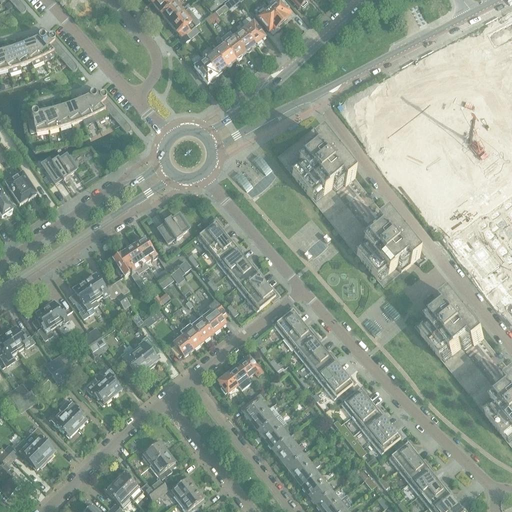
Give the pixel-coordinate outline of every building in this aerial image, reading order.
[(15,9),(21,4),(18,0),(12,6),(14,8),(15,9)] [(176,3),(173,0),(160,0),(153,6),(161,16),(176,3)] [(237,0),(232,0),(225,6),(229,12),(240,4),(237,0)] [(283,27),(294,18),(278,0),(268,9),(283,27)] [(304,0),(290,0),(299,10),(301,9),(302,11),(307,6),(306,4),(307,3),(304,0)] [(208,8),(207,9),(211,14),(221,8),(220,7),(217,2),(208,8)] [(188,6),(182,11),(176,3),(161,16),(169,26),(190,8),(188,6)] [(18,12),(24,7),(21,4),(15,9),(18,12)] [(25,9),(25,8),(24,7),(18,12),(19,14),(20,14),(21,15),(22,15),(23,15),(24,14),(25,14),(25,13),(26,12),(26,11),(26,10),(26,9),(25,9)] [(225,7),(215,14),(218,18),(228,11),(225,7)] [(272,36),(283,27),(268,9),(257,18),(272,36)] [(184,13),(169,26),(170,27),(182,41),(187,36),(192,32),(196,29),(201,25),(188,10),(184,13)] [(212,17),(206,21),(209,26),(219,19),(218,18),(215,14),(212,17)] [(240,23),(238,24),(239,27),(243,32),(255,48),(255,47),(258,48),(261,46),(261,43),(265,40),(253,24),(245,30),(240,23)] [(255,48),(243,32),(239,27),(236,30),(239,35),(233,39),(245,55),(246,55),(248,55),(251,53),(251,51),(255,48)] [(195,36),(192,32),(187,36),(190,40),(195,36)] [(58,46),(48,34),(44,37),(43,37),(43,36),(42,36),(41,36),(40,37),(39,37),(39,38),(38,39),(38,40),(38,41),(34,43),(44,63),(57,57),(55,54),(52,51),(58,46)] [(230,34),(220,41),(221,43),(224,46),(235,62),(236,62),(238,63),(241,60),(241,58),(245,55),(233,39),(230,34)] [(189,40),(190,40),(187,36),(178,43),(182,48),(190,41),(189,40)] [(33,68),(44,63),(34,43),(30,44),(27,40),(23,44),(31,64),(33,68)] [(20,68),(31,64),(23,44),(22,44),(24,47),(20,48),(17,44),(13,47),(20,68)] [(511,44),(491,53),(467,83),(511,118),(511,44)] [(55,54),(61,49),(58,46),(52,51),(55,54)] [(232,65),(235,62),(224,46),(214,54),(226,69),(229,70),(231,67),(232,65)] [(2,50),(8,72),(9,76),(21,72),(20,68),(13,47),(12,48),(13,51),(10,52),(7,48),(2,50)] [(63,52),(61,49),(55,54),(57,57),(63,52)] [(3,54),(0,54),(0,73),(8,72),(2,50),(2,51),(3,54)] [(60,60),(66,55),(63,52),(57,57),(60,60)] [(222,72),(226,69),(214,54),(204,61),(217,78),(222,75),(222,72)] [(63,64),(69,59),(66,55),(60,60),(63,64)] [(72,62),(71,60),(69,59),(63,64),(65,66),(66,67),(72,62)] [(215,80),(217,78),(204,61),(194,68),(197,72),(196,73),(204,82),(207,86),(210,84),(212,85),(215,82),(215,80)] [(69,70),(75,65),(72,62),(66,67),(67,68),(69,70)] [(77,67),(76,67),(75,65),(69,70),(70,72),(71,73),(72,73),(73,73),(74,73),(75,73),(76,72),(76,71),(77,71),(77,70),(77,68),(77,67)] [(422,75),(359,127),(374,145),(476,272),(511,317),(511,186),(490,159),(422,75)] [(109,104),(102,96),(99,93),(95,96),(95,95),(94,95),(93,94),(92,94),(91,95),(90,95),(90,96),(89,97),(89,98),(89,99),(85,101),(93,117),(105,111),(103,109),(109,104)] [(85,101),(81,103),(78,98),(74,102),(82,122),(93,117),(85,101)] [(71,126),(82,122),(74,102),(73,102),(75,105),(71,107),(68,102),(64,106),(71,126)] [(106,112),(112,107),(109,104),(103,109),(105,111),(106,112)] [(59,130),(71,126),(64,106),(63,106),(65,109),(61,110),(58,106),(54,109),(59,130)] [(109,115),(115,110),(112,107),(106,112),(109,115)] [(54,112),(51,113),(48,109),(43,111),(48,133),(59,130),(54,109),(53,109),(54,112)] [(111,119),(117,114),(115,110),(109,115),(111,119)] [(44,115),(40,116),(38,111),(33,113),(32,113),(32,114),(31,115),(31,116),(31,117),(32,118),(33,119),(36,135),(48,133),(43,111),(44,115)] [(114,122),(120,117),(117,114),(111,119),(114,122)] [(117,125),(123,120),(120,117),(114,122),(117,125)] [(120,128),(126,123),(123,120),(117,125),(120,128)] [(131,129),(130,128),(126,123),(120,128),(125,133),(126,134),(127,134),(128,134),(129,134),(130,133),(131,132),(131,131),(131,130),(131,129)] [(318,134),(314,129),(277,158),(383,290),(397,278),(413,265),(415,263),(419,268),(427,262),(427,261),(423,264),(409,247),(414,242),(403,228),(402,227),(397,232),(372,201),(344,167),(350,162),(338,147),(332,152),(318,135),(322,131),(318,134)] [(42,167),(55,186),(62,182),(63,184),(67,181),(66,179),(76,172),(74,170),(76,169),(69,159),(67,160),(66,158),(59,163),(58,161),(51,165),(49,162),(42,167)] [(260,158),(254,163),(266,177),(272,172),(260,158)] [(241,175),(235,180),(247,194),(253,189),(241,175)] [(22,176),(6,187),(20,207),(28,202),(28,203),(35,198),(35,197),(36,196),(22,176)] [(0,194),(0,193),(0,216),(2,219),(2,218),(4,220),(11,215),(11,212),(12,212),(0,194)] [(165,227),(158,232),(167,246),(174,242),(176,244),(182,239),(181,237),(188,232),(187,230),(189,229),(182,219),(180,220),(179,218),(169,225),(167,223),(164,225),(165,227)] [(220,230),(222,228),(216,220),(209,226),(211,228),(196,240),(206,252),(225,237),(220,230)] [(233,242),(231,244),(225,237),(206,252),(216,265),(238,247),(233,242)] [(157,260),(152,253),(144,241),(140,244),(137,243),(134,245),(134,247),(134,248),(145,265),(151,261),(152,263),(157,260)] [(240,255),(242,253),(238,247),(216,265),(226,277),(245,262),(240,255)] [(144,265),(145,265),(134,248),(129,251),(128,250),(123,252),(123,254),(135,272),(141,268),(142,269),(145,267),(144,265)] [(134,272),(135,272),(123,254),(119,257),(117,257),(114,259),(114,261),(113,261),(119,270),(116,271),(121,279),(123,277),(124,279),(129,275),(137,288),(142,284),(134,272)] [(253,267),(251,268),(245,262),(226,277),(236,289),(257,272),(258,272),(253,267)] [(191,271),(185,264),(179,268),(180,269),(184,276),(191,271)] [(180,269),(170,276),(177,286),(184,281),(182,278),(184,276),(180,269)] [(262,277),(258,272),(257,272),(236,289),(246,301),(265,286),(260,279),(262,277)] [(165,273),(155,279),(158,284),(168,277),(165,273)] [(96,278),(85,285),(97,303),(103,299),(104,300),(109,297),(111,300),(115,301),(116,300),(125,312),(131,307),(124,297),(115,285),(105,291),(96,278)] [(121,281),(115,285),(124,297),(129,293),(121,281)] [(164,281),(158,285),(163,291),(168,287),(164,281)] [(90,307),(97,303),(85,285),(73,292),(91,319),(95,316),(90,307)] [(273,291),(271,293),(265,286),(246,301),(256,314),(271,302),(273,305),(279,299),(273,291)] [(451,292),(451,291),(443,297),(447,302),(444,304),(428,317),(414,328),(511,449),(511,374),(502,362),(473,327),(479,322),(467,308),(461,312),(447,295),(451,292)] [(163,296),(159,299),(157,295),(153,299),(160,309),(170,301),(166,296),(164,297),(163,296)] [(64,326),(69,322),(56,303),(45,311),(57,328),(63,324),(64,326)] [(227,318),(222,311),(215,303),(207,309),(209,312),(200,319),(203,322),(214,336),(226,326),(223,322),(227,318)] [(387,304),(381,309),(394,324),(400,319),(387,304)] [(297,318),(299,316),(293,308),(286,314),(288,316),(274,328),(284,340),(303,325),(297,318)] [(50,332),(57,328),(45,311),(34,318),(36,321),(31,324),(44,344),(54,338),(50,332)] [(145,327),(142,322),(138,316),(132,320),(139,331),(145,327)] [(214,336),(203,322),(200,319),(190,327),(203,344),(214,336)] [(149,320),(143,324),(147,329),(152,325),(149,320)] [(369,320),(363,325),(376,340),(382,335),(369,320)] [(311,330),(308,332),(303,325),(284,340),(294,353),(315,336),(311,330)] [(203,344),(190,327),(190,326),(179,334),(183,338),(193,352),(203,344)] [(26,352),(35,345),(24,329),(19,332),(17,329),(6,336),(12,344),(18,354),(24,350),(26,352)] [(101,340),(95,332),(95,331),(89,335),(95,345),(101,340)] [(88,349),(95,345),(89,335),(81,340),(87,350),(88,349)] [(18,354),(12,344),(6,336),(0,340),(0,359),(6,370),(16,363),(12,358),(18,354)] [(317,343),(319,341),(315,336),(294,353),(303,365),(322,350),(317,343)] [(183,360),(193,352),(183,338),(169,349),(177,360),(181,357),(183,360)] [(139,348),(133,353),(134,355),(135,354),(137,357),(143,365),(148,372),(149,371),(159,363),(157,360),(157,361),(155,360),(160,356),(146,339),(141,343),(143,345),(139,348)] [(102,355),(108,351),(101,340),(95,345),(101,355),(102,355)] [(102,355),(101,355),(95,345),(88,349),(87,350),(94,360),(102,355)] [(124,355),(120,358),(136,379),(140,375),(142,377),(148,372),(143,365),(137,357),(135,354),(134,355),(133,353),(129,348),(123,353),(124,355)] [(330,355),(328,357),(322,350),(303,365),(313,377),(335,360),(330,355)] [(58,373),(65,368),(58,358),(51,363),(58,373)] [(243,362),(238,366),(239,367),(238,368),(248,380),(254,375),(257,379),(262,375),(263,374),(256,366),(255,367),(249,360),(244,363),(243,362)] [(337,367),(339,366),(335,360),(313,377),(323,390),(342,374),(337,367)] [(51,377),(58,373),(51,363),(44,368),(51,377)] [(71,379),(65,368),(58,373),(65,383),(71,379)] [(238,368),(228,376),(237,388),(241,393),(252,385),(248,380),(238,368)] [(100,372),(93,378),(98,383),(112,399),(122,390),(112,379),(115,378),(109,371),(103,376),(100,372)] [(58,388),(65,383),(58,373),(51,377),(58,388)] [(350,379),(348,381),(342,374),(323,390),(334,402),(355,385),(350,379)] [(227,396),(237,388),(228,376),(218,384),(222,390),(221,391),(225,396),(226,395),(227,396)] [(278,383),(272,388),(274,392),(282,385),(279,382),(278,383)] [(91,387),(87,390),(102,408),(111,400),(112,399),(98,383),(97,384),(92,388),(91,387)] [(28,396),(28,395),(22,386),(15,391),(21,401),(28,396)] [(364,397),(367,395),(362,389),(341,407),(351,419),(370,404),(364,397)] [(15,405),(21,401),(15,391),(8,396),(14,405),(15,405)] [(28,411),(37,405),(31,395),(29,396),(28,396),(21,401),(27,410),(28,411)] [(306,399),(300,404),(305,411),(311,406),(306,399)] [(249,403),(240,410),(244,416),(257,405),(253,400),(251,402),(250,402),(249,403)] [(28,411),(27,410),(21,401),(15,405),(14,405),(21,416),(28,411)] [(68,402),(59,411),(78,431),(87,422),(82,416),(78,412),(79,411),(72,404),(71,405),(68,402)] [(244,418),(250,425),(268,411),(264,405),(263,406),(261,402),(260,403),(257,405),(244,416),(245,416),(244,418)] [(378,409),(376,411),(370,404),(351,419),(361,432),(382,414),(378,409)] [(305,411),(304,412),(307,415),(310,413),(315,419),(319,416),(312,406),(311,406),(305,411)] [(259,434),(279,417),(272,408),(268,411),(250,425),(256,433),(258,433),(259,434)] [(57,410),(46,421),(52,427),(54,426),(57,429),(56,430),(63,437),(64,436),(68,440),(78,431),(59,411),(57,410)] [(384,422),(387,420),(382,414),(361,432),(371,444),(390,429),(384,422)] [(287,426),(286,426),(279,417),(259,434),(259,436),(265,444),(283,429),(287,426)] [(43,443),(47,439),(37,429),(25,442),(29,446),(29,447),(47,465),(53,459),(51,457),(54,454),(43,443)] [(283,429),(265,444),(271,451),(273,452),(289,439),(286,435),(287,435),(283,429)] [(398,434),(395,435),(390,429),(371,444),(381,456),(402,439),(398,434)] [(293,442),(292,443),(289,439),(273,452),(274,453),(273,455),(279,462),(297,447),(298,447),(297,447),(293,442)] [(23,440),(12,452),(17,456),(15,457),(17,459),(22,464),(25,461),(36,472),(39,469),(41,471),(47,465),(29,447),(29,446),(25,442),(23,440)] [(160,445),(159,446),(156,443),(150,448),(152,450),(142,458),(150,468),(151,467),(166,455),(163,452),(165,450),(160,445)] [(412,451),(414,449),(410,444),(388,461),(399,473),(417,458),(412,451)] [(297,447),(279,462),(285,470),(287,470),(304,458),(301,454),(302,453),(300,451),(297,447)] [(9,448),(5,453),(14,463),(17,459),(15,457),(17,456),(12,452),(9,448)] [(0,452),(0,483),(3,486),(2,486),(2,487),(2,488),(2,489),(2,490),(3,490),(3,491),(4,491),(1,493),(2,494),(8,500),(9,500),(11,497),(18,491),(18,492),(21,489),(21,488),(24,486),(17,479),(8,470),(7,469),(14,463),(5,453),(4,453),(2,451),(0,452)] [(175,467),(166,455),(151,467),(150,468),(149,468),(154,474),(154,475),(157,479),(158,478),(160,481),(149,489),(146,485),(146,486),(153,496),(165,487),(161,483),(172,474),(170,472),(175,467)] [(307,460),(306,461),(304,458),(287,470),(288,471),(288,473),(293,480),(312,466),(307,460)] [(425,463),(423,465),(417,458),(399,473),(408,486),(430,469),(425,463)] [(319,467),(319,465),(317,462),(312,466),(293,480),(300,488),(301,488),(302,488),(318,476),(315,472),(316,471),(315,469),(316,469),(319,467)] [(432,476),(434,474),(430,469),(408,486),(418,498),(437,483),(432,476)] [(369,479),(368,479),(361,471),(356,475),(363,483),(363,484),(369,479)] [(326,484),(334,477),(332,474),(328,477),(327,477),(325,477),(323,477),(322,477),(320,478),(318,476),(302,488),(303,489),(302,491),(308,499),(326,484)] [(146,486),(139,491),(124,475),(120,479),(119,478),(113,484),(131,501),(132,502),(134,504),(144,495),(145,494),(154,506),(159,502),(158,501),(153,496),(146,486)] [(367,489),(373,484),(369,479),(363,484),(367,489)] [(192,484),(190,486),(186,480),(180,486),(180,487),(170,495),(173,499),(174,499),(179,504),(195,492),(194,491),(196,489),(192,484)] [(445,488),(443,490),(437,483),(418,498),(428,510),(450,493),(445,488)] [(113,484),(107,490),(108,491),(106,494),(105,494),(117,506),(115,507),(109,511),(121,511),(132,502),(131,501),(113,484)] [(330,489),(328,486),(326,484),(308,499),(314,506),(316,506),(316,507),(332,494),(329,490),(330,489)] [(158,501),(169,492),(165,487),(153,496),(158,501)] [(197,492),(196,493),(195,492),(179,504),(184,510),(182,511),(195,511),(198,510),(197,508),(204,503),(200,498),(202,497),(197,492)] [(452,501),(454,499),(450,493),(428,510),(429,511),(451,511),(457,507),(452,501)] [(336,497),(335,497),(332,494),(316,507),(317,508),(317,510),(318,511),(328,511),(340,502),(336,497)] [(347,501),(347,499),(346,497),(340,502),(328,511),(346,511),(350,509),(349,508),(349,506),(346,502),(347,501)]
